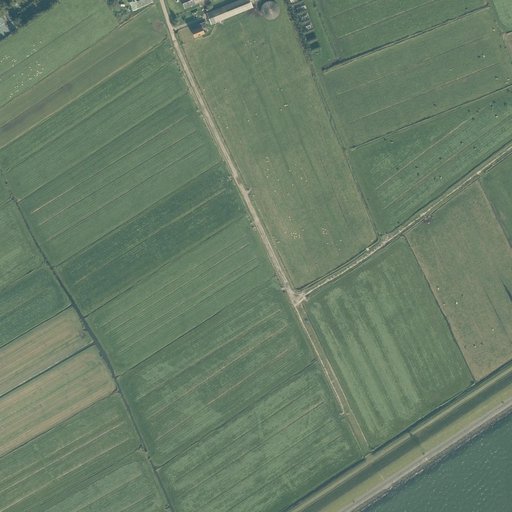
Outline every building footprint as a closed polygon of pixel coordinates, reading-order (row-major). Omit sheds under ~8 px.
[(187,0),(182,2),(185,8),(204,0),(187,0)] [(211,24),(216,22),(253,7),(250,0),(238,0),(207,13),(211,24)] [(270,0),(264,0),(260,14),(276,18),(281,3),(270,0)] [(19,28),(10,12),(0,17),(0,33),(2,37),(19,28)] [(192,31),(195,37),(204,33),(202,29),(207,27),(205,22),(198,24),(200,27),(192,31)]
